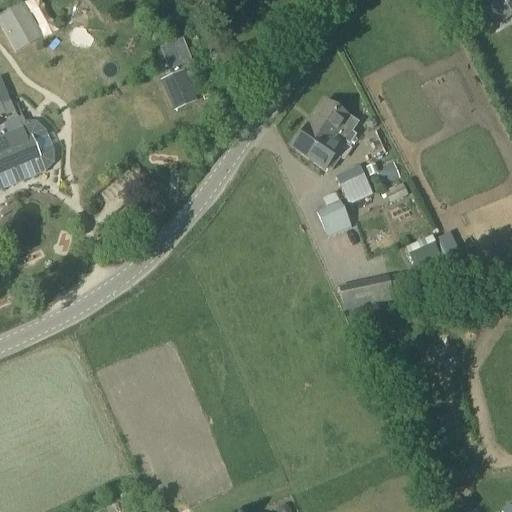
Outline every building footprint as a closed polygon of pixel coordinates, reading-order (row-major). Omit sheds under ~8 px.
[(511,0),(480,0),(485,7),(497,1),(501,8),(511,2),(511,0)] [(191,64),(182,42),(160,51),(169,74),(191,64)] [(182,73),(158,83),(171,112),(177,109),(175,104),(192,97),(182,73)] [(9,104),(1,108),(0,106),(0,118),(4,117),(13,114),(9,104)] [(323,104),(293,150),(317,165),(328,173),(338,159),(333,156),(342,143),(348,148),(355,137),(349,133),(355,125),(347,119),(323,104)] [(8,137),(0,140),(0,193),(44,175),(52,166),(52,155),(43,131),(34,124),(23,124),(22,122),(4,129),(8,137)] [(358,169),(335,179),(348,207),(370,197),(358,169)] [(389,206),(399,201),(393,190),(383,194),(389,206)] [(338,205),(316,215),(327,241),(349,231),(338,205)] [(431,239),(405,251),(414,272),(440,260),(433,247),(434,246),(433,243),(431,239)] [(388,280),(338,291),(343,314),(393,304),(388,280)]
